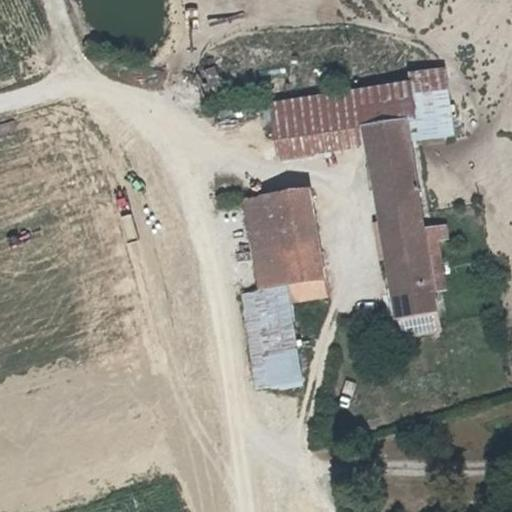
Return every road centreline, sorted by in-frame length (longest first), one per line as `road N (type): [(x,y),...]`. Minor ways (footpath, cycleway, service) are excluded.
road 1 (track): [(300,471),(300,418),(339,301),(340,244),(321,191),(224,157),(150,109),(90,93),(0,109)]
road 2 (unknown): [(300,471),(511,453)]
